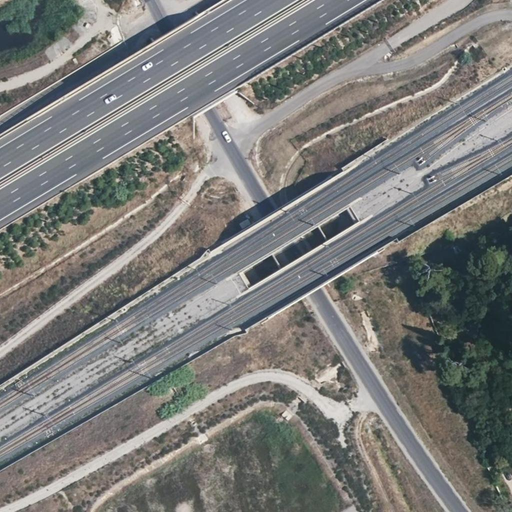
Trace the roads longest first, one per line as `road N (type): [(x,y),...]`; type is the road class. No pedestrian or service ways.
road 1 (residential): [(460,511),(321,303),(154,0)]
road 2 (motorway): [(0,204),(340,0)]
road 3 (motorway): [(271,0),(0,163)]
